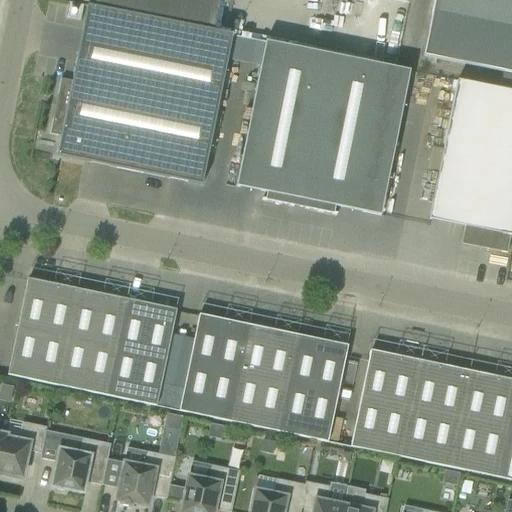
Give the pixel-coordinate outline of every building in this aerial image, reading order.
[(94,0),(93,8),(212,33),(219,0),(94,0)] [(511,75),(511,0),(433,0),(422,57),(511,75)] [(55,106),(49,135),(60,138),(56,157),(83,163),(201,187),(205,167),(226,61),(259,68),(264,45),(231,38),(231,36),(212,33),(93,8),(86,7),(85,12),(71,83),(60,81),(56,99),(59,100),(58,106),(55,106)] [(239,168),(235,188),(265,194),(264,201),(261,200),(261,201),(292,208),(293,205),(299,206),(304,207),(303,210),(335,216),(335,215),(332,214),(334,208),(379,217),(380,216),(365,213),(369,193),(393,71),(409,74),(409,72),(329,56),(264,43),(264,45),(259,68),(239,168)] [(511,93),(456,82),(432,201),(428,221),(429,221),(430,217),(464,224),(463,232),(465,232),(463,242),(492,248),(491,251),(500,252),(500,253),(506,254),(509,237),(511,237),(511,93)] [(26,281),(6,377),(56,388),(76,291),(26,281)] [(56,388),(105,398),(125,301),(76,291),(56,388)] [(125,301),(105,398),(155,408),(175,312),(125,301)] [(227,423),(248,327),(198,316),(178,413),(227,423)] [(248,327),(227,423),(276,434),(296,337),(248,327)] [(296,337),(276,434),(326,444),(346,348),(296,337)] [(349,449),(399,459),(419,363),(369,353),(349,449)] [(468,373),(419,363),(399,459),(448,469),(468,373)] [(511,405),(511,382),(468,373),(448,469),(497,480),(511,405)] [(87,399),(86,404),(82,421),(105,427),(110,405),(87,399)] [(511,405),(497,480),(511,482),(511,405)] [(5,436),(0,459),(0,474),(6,476),(8,479),(17,481),(20,479),(21,479),(27,452),(40,455),(44,436),(45,429),(21,424),(17,442),(5,439),(6,437),(5,436)] [(210,425),(207,438),(220,440),(222,428),(210,425)] [(250,439),(248,449),(255,451),(260,448),(261,441),(250,439)] [(50,488),(54,489),(55,491),(64,493),(67,492),(82,494),(84,484),(101,487),(102,483),(104,471),(109,446),(80,440),(77,455),(58,451),(54,468),(50,488)] [(262,441),(260,453),(271,455),(273,444),(262,441)] [(119,482),(115,501),(118,502),(120,505),(129,507),(132,505),(146,508),(149,497),(165,500),(169,481),(174,459),(144,453),(126,449),(123,464),(119,482)] [(180,511),(212,511),(213,511),(220,511),(230,511),(238,473),(209,467),(206,482),(187,478),(184,495),(180,511)] [(104,471),(102,483),(111,485),(114,473),(104,471)] [(445,474),(442,487),(456,490),(459,477),(445,474)] [(299,511),(305,483),(304,483),(304,486),(276,481),(272,496),(254,492),(249,511),(299,511)] [(305,483),(299,511),(300,510),(311,511),(341,511),(342,507),(326,503),(329,488),(305,483)] [(463,483),(460,493),(469,495),(471,485),(463,483)] [(342,507),(341,511),(384,511),(387,501),(363,496),(364,492),(346,488),(342,507)]
